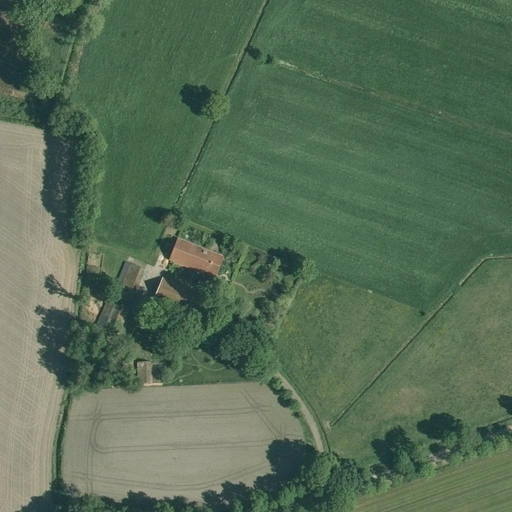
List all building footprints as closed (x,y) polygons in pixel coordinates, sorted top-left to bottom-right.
[(178,239),(170,261),(188,268),(201,273),(215,278),(223,258),(210,252),(197,246),(178,239)] [(126,262),(114,291),(119,293),(117,297),(131,303),(135,291),(123,286),(130,271),(138,274),(141,268),(126,262)] [(163,278),(154,299),(187,312),(195,291),(163,278)] [(107,300),(96,328),(117,337),(128,310),(128,309),(107,300)] [(137,363),(138,384),(150,384),(150,362),(137,363)]
